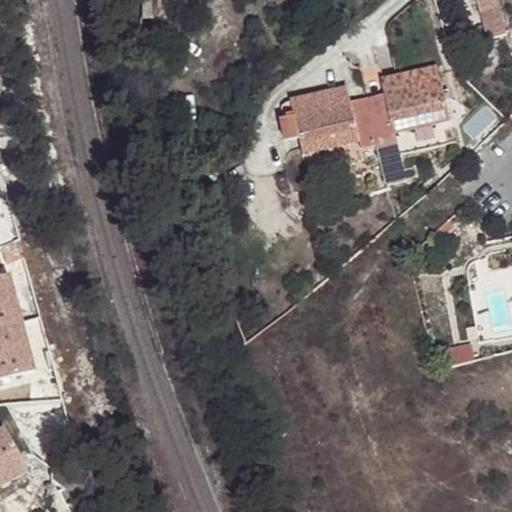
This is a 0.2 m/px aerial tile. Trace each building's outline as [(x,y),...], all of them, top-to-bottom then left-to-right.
[(478,0),(487,28),(504,23),(497,0),(478,0)] [(382,80),(386,99),(395,134),(449,121),(436,68),(382,80)] [(361,142),(352,109),(348,88),(291,102),(304,155),(361,142)] [(386,99),(369,104),(380,150),(399,145),(395,134),(386,99)] [(369,104),(352,109),(361,142),(365,154),(380,150),(369,104)] [(399,145),(380,150),(390,188),(408,184),(399,145)] [(10,278),(0,279),(0,383),(33,376),(10,278)] [(2,430),(0,431),(0,491),(27,477),(2,430)] [(71,461),(50,471),(59,493),(75,484),(71,461)] [(81,481),(71,461),(75,484),(81,481)] [(75,484),(59,493),(67,507),(82,499),(75,484)] [(89,511),(82,499),(67,507),(69,511),(89,511)]
